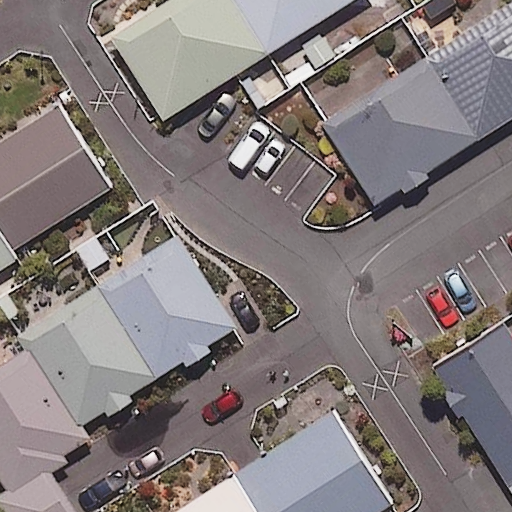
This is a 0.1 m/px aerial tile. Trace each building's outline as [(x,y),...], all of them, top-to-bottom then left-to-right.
[(268,57),(232,0),(167,0),(107,37),(159,119),(234,72),(257,108),(287,89),(268,57)] [(297,38),(317,70),(336,58),(315,23),(351,0),(232,0),(268,57),(297,38)] [(511,0),(508,0),(423,55),(477,140),(511,117),(511,0)] [(427,172),(477,140),(423,55),(323,119),(376,202),(398,188),(404,198),(432,180),(427,172)] [(0,142),(0,234),(11,251),(110,188),(58,106),(0,142)] [(118,218),(72,247),(90,275),(135,245),(118,218)] [(176,236),(100,286),(160,377),(236,327),(176,236)] [(0,269),(13,261),(8,253),(0,240),(0,269)] [(98,285),(20,336),(29,349),(80,427),(158,376),(98,285)] [(511,488),(511,487),(511,335),(505,324),(435,368),(511,488)] [(26,350),(0,366),(0,483),(6,493),(86,440),(77,428),(26,350)] [(257,511),(382,511),(392,506),(334,414),(235,476),(257,511)] [(257,511),(235,476),(178,511),(257,511)]
